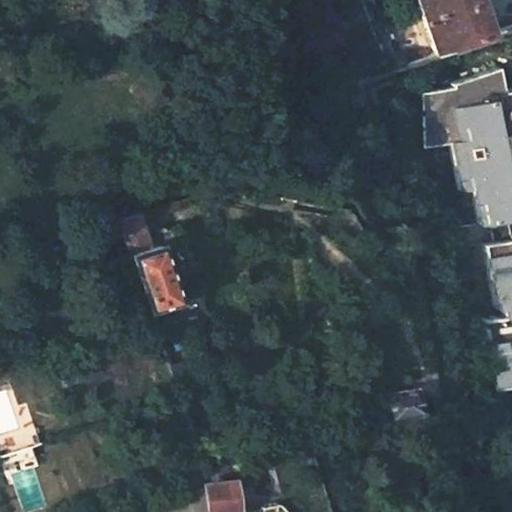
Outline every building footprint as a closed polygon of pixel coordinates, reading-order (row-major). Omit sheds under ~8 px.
[(416,0),(432,53),(487,33),(476,0),(416,0)] [(449,69),(445,58),(429,64),(432,75),(449,69)] [(511,236),(509,237),(504,212),(511,210),(511,100),(509,84),(495,86),(490,62),(446,79),(447,84),(419,89),(421,147),(448,142),(451,156),(446,156),(483,343),(511,337),(511,236)] [(380,94),(376,84),(366,87),(369,97),(380,94)] [(172,300),(177,298),(157,240),(147,243),(136,212),(115,219),(146,308),(172,300)] [(146,308),(149,316),(153,328),(179,319),(172,300),(146,308)] [(409,387),(379,395),(387,419),(416,411),(409,387)] [(205,485),(208,508),(209,511),(235,508),(231,481),(205,485)]
